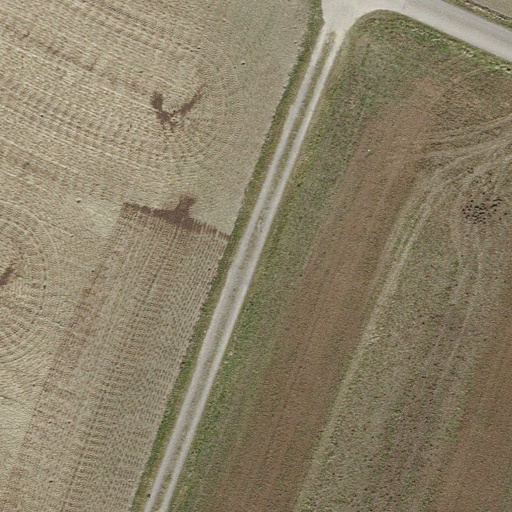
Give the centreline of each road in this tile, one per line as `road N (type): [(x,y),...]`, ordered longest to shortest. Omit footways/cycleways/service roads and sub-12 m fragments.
road 1 (track): [(354,0),(161,511)]
road 2 (track): [(396,0),(511,49)]
